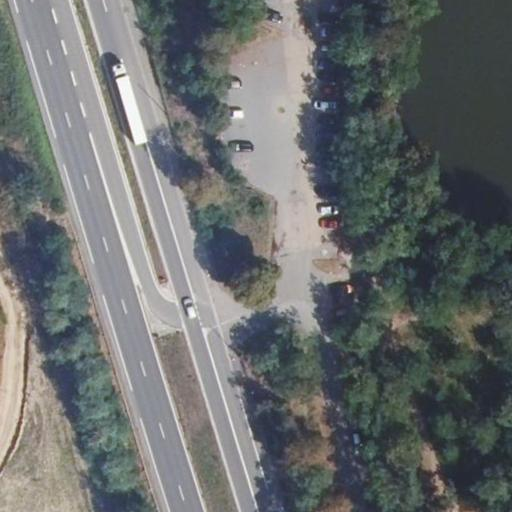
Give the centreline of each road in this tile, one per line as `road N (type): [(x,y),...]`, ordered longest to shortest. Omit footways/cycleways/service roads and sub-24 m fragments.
road 1 (primary): [(33,0),(190,511)]
road 2 (track): [(458,511),(349,222),(350,0)]
road 3 (primary): [(270,306),(236,307),(199,285),(109,0)]
road 4 (primary): [(63,0),(151,291),(163,308),(189,318)]
road 5 (primary): [(189,318),(99,0)]
road 6 (primary): [(267,511),(220,349),(223,333),(242,320)]
road 7 (primary): [(248,511),(189,318)]
